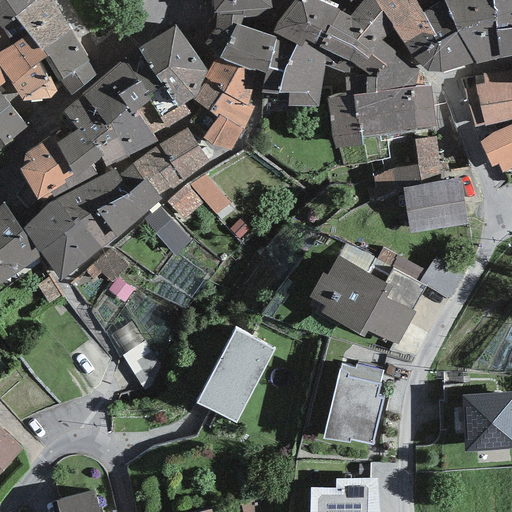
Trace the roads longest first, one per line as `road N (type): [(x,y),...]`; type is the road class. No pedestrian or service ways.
road 1 (residential): [(408,511),(410,395),(488,224),(487,193),(437,80)]
road 2 (residential): [(286,0),(270,20),(174,14),(106,60)]
road 3 (residential): [(1,511),(68,444),(100,447),(110,457),(126,511)]
road 4 (residential): [(106,60),(37,123),(0,171)]
